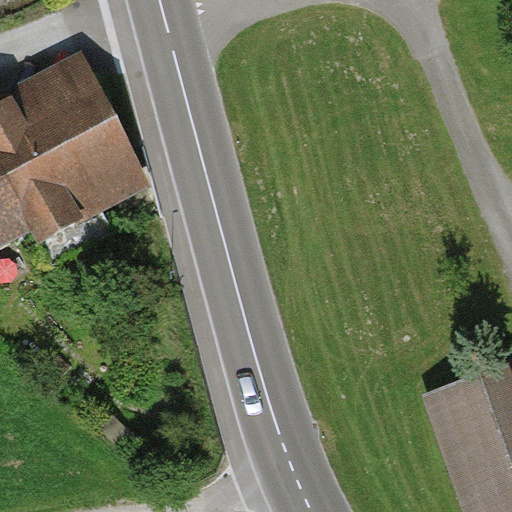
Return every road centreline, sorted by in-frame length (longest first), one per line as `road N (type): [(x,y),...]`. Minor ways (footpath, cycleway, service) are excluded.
road 1 (secondary): [(313,511),(260,369),(162,0)]
road 2 (track): [(511,244),(409,0)]
